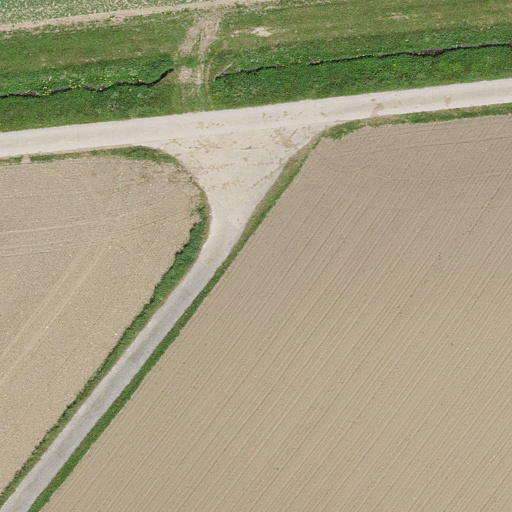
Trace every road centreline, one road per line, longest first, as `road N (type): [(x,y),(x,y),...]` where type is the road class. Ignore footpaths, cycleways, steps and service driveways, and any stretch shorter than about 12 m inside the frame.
road 1 (track): [(0,146),(511,92)]
road 2 (track): [(240,122),(236,202),(216,252),(18,511)]
